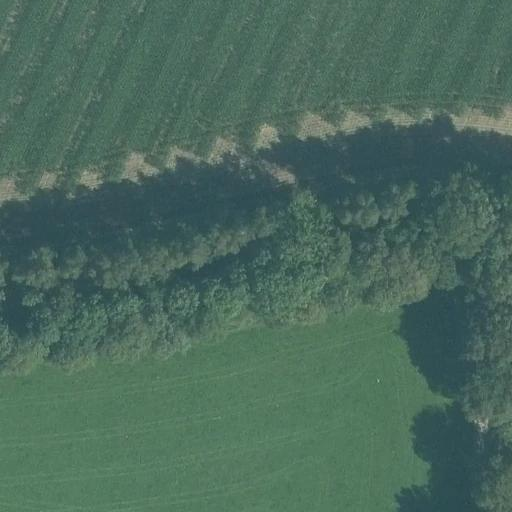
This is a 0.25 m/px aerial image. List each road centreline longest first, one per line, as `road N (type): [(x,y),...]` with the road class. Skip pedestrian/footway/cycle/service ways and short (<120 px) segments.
road 1 (track): [(0,246),(91,243),(260,204),(450,176)]
road 2 (track): [(475,511),(479,295),(450,176)]
